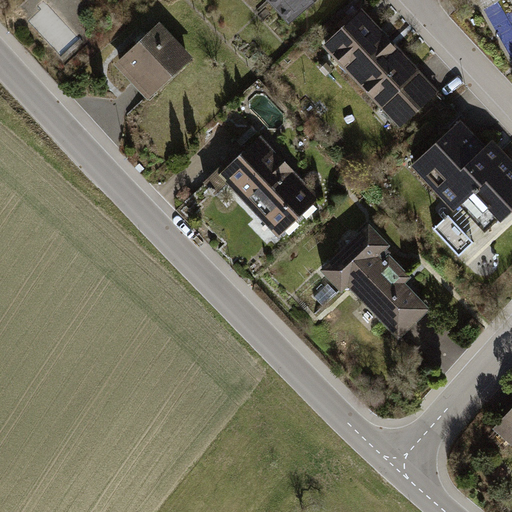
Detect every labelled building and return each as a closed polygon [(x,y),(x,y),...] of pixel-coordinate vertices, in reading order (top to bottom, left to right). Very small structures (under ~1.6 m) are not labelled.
[(257,0),(289,32),(321,0),(257,0)] [(356,17),(319,51),(396,133),(433,99),(356,17)] [(156,30),(108,74),(143,111),(191,67),(156,30)] [(462,124),(418,164),(458,208),(468,198),(493,225),(511,207),(511,165),(493,144),(486,150),(462,124)] [(259,145),(219,182),(276,244),(317,207),(259,145)] [(474,243),(449,216),(435,229),(460,256),(474,243)] [(377,238),(339,276),(421,357),(458,319),(377,238)] [(511,414),(494,436),(511,451),(511,414)]
